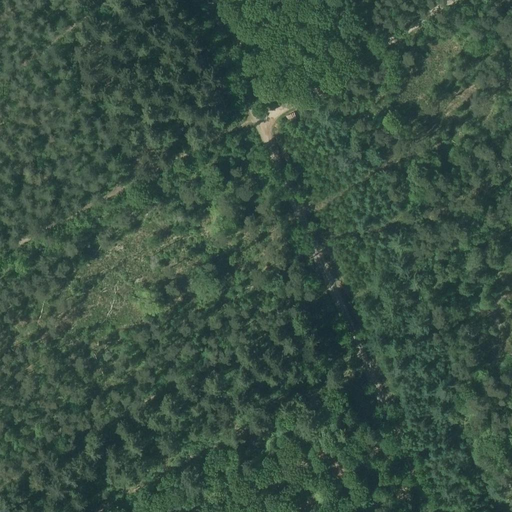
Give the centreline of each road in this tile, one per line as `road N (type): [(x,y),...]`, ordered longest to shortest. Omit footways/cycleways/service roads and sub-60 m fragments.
road 1 (track): [(207,0),(432,511)]
road 2 (track): [(256,125),(450,0)]
road 3 (track): [(343,308),(511,217)]
